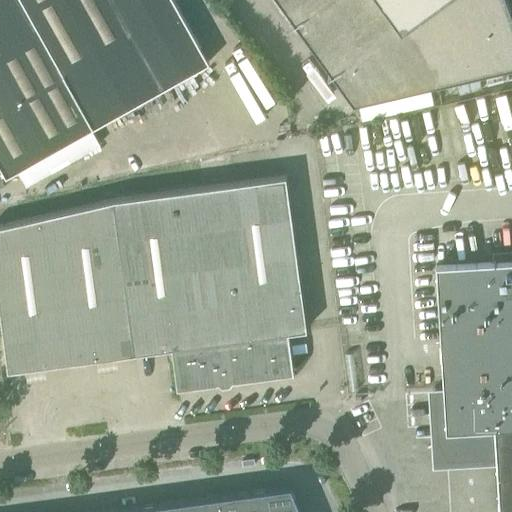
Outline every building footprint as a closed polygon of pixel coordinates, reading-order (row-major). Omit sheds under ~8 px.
[(97,124),(28,0),(0,0),(0,166),(6,176),(97,124)] [(28,0),(97,124),(163,87),(113,0),(28,0)] [(113,0),(163,87),(209,61),(174,0),(113,0)] [(317,55),(362,22),(345,0),(289,0),(282,5),(317,55)] [(345,0),(362,22),(411,90),(511,66),(511,16),(506,0),(345,0)] [(353,104),(411,90),(362,22),(317,55),(353,104)] [(152,193),(172,347),(175,377),(177,387),(293,371),(287,331),(306,329),(285,175),(152,193)] [(0,314),(7,369),(134,352),(172,347),(152,193),(113,199),(0,224),(0,314)] [(492,261),(436,264),(443,388),(434,389),(437,437),(439,440),(431,444),(438,457),(446,453),(448,456),(495,453),(498,511),(511,511),(511,250),(492,252),(492,261)] [(301,511),(291,486),(266,489),(269,511),(301,511)] [(269,511),(266,489),(235,493),(237,511),(269,511)] [(204,498),(205,511),(237,511),(235,493),(204,498)] [(205,511),(204,498),(173,502),(173,511),(205,511)] [(141,506),(141,511),(173,511),(173,502),(141,506)]
